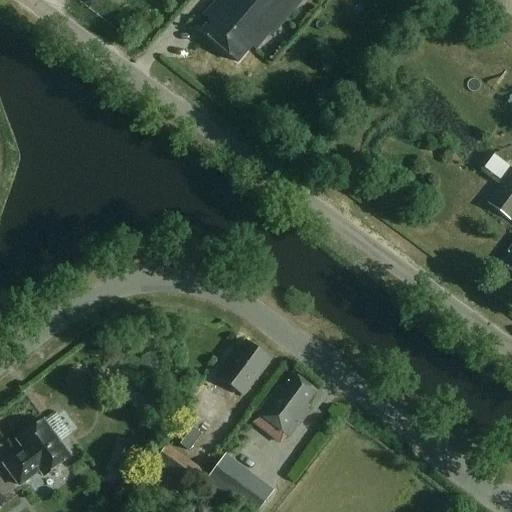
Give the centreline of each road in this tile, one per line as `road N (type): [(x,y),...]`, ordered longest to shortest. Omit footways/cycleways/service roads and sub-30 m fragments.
road 1 (tertiary): [(511,351),(36,0)]
road 2 (tertiary): [(511,502),(244,305),(206,285),(162,279)]
road 3 (tertiary): [(0,363),(78,305),(136,280),(162,279)]
